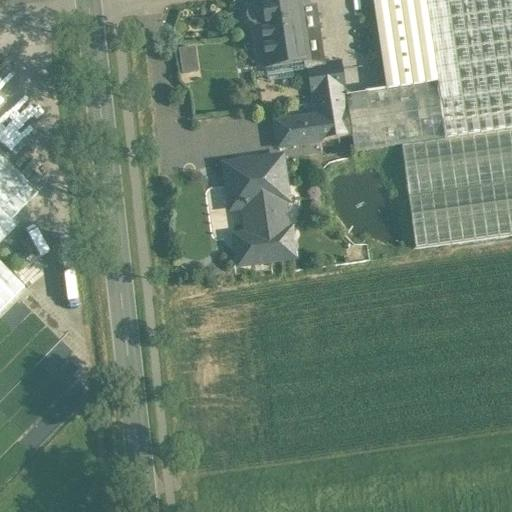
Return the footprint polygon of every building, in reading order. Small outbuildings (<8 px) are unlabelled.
[(299,0),(261,0),(263,5),(252,6),(247,13),(248,22),(255,27),(258,27),(261,44),(262,44),(265,67),(303,62),(304,71),(307,71),(324,68),(323,67),(316,15),(299,17),(298,11),(302,10),(299,0)] [(352,0),(356,22),(496,0),(352,0)] [(511,0),(496,0),(356,22),(361,58),(511,34),(511,0)] [(511,34),(361,58),(367,95),(436,85),(442,126),(511,116),(511,34)] [(182,49),(183,73),(201,72),(199,48),(182,49)] [(341,64),(323,67),(324,68),(307,71),(311,95),(344,90),(341,64)] [(271,82),(297,78),(295,67),(269,71),(271,82)] [(0,311),(24,287),(0,263),(0,243),(17,226),(0,209),(0,174),(9,165),(0,155),(0,83),(0,82),(0,311)] [(367,95),(346,98),(352,137),(354,153),(401,146),(444,139),(442,126),(436,85),(367,95)] [(344,90),(311,95),(315,118),(318,142),(319,142),(352,137),(346,98),(344,90)] [(511,116),(442,126),(444,139),(511,130),(511,116)] [(315,118),(275,124),(279,149),(319,143),(319,142),(318,142),(315,118)] [(511,130),(444,139),(401,146),(409,198),(511,183),(511,130)] [(258,166),(225,170),(230,202),(235,205),(243,204),(247,207),(252,247),(248,247),(251,264),(247,265),(248,266),(294,259),(292,241),(288,242),(282,199),(286,198),(285,197),(284,197),(278,160),(280,160),(280,159),(257,162),(258,166)] [(511,183),(409,198),(416,250),(511,236),(511,183)]
